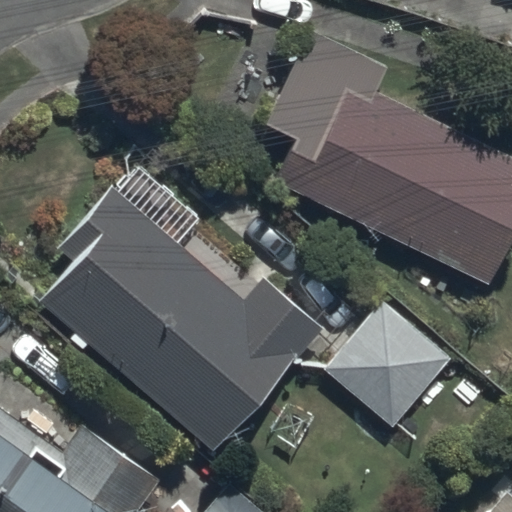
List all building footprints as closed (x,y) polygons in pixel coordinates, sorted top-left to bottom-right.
[(286,117),(266,157),(482,263),(511,203),(511,141),(370,72),(383,46),(308,9),(261,105),(286,117)] [(74,256),(38,297),(212,449),(322,323),(264,273),(243,297),(111,182),(58,243),(74,256)] [(378,300),(322,367),(396,429),(452,361),(378,300)] [(61,451),(0,403),(0,511),(134,511),(159,480),(84,421),(61,451)] [(260,511),(228,483),(202,511),(260,511)] [(511,511),(511,497),(500,487),(479,511),(511,511)]
